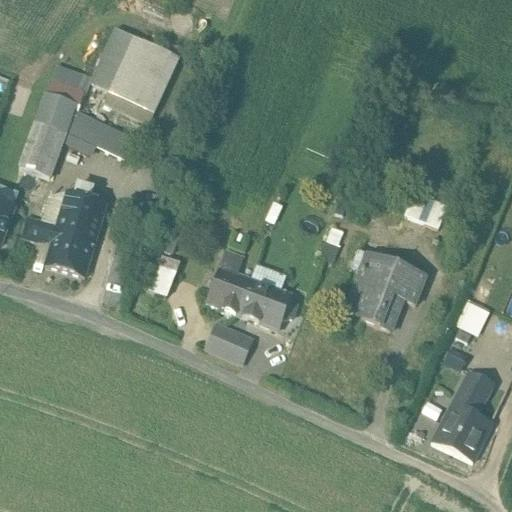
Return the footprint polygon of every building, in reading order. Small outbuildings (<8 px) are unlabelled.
[(178,62),(115,33),(90,87),(108,96),(153,116),(178,62)] [(153,116),(108,96),(103,107),(148,127),(153,116)] [(99,126),(75,107),(74,109),(44,98),(39,113),(69,124),(65,137),(62,145),(96,160),(100,152),(93,149),(102,129),(98,127),(99,126)] [(69,124),(39,113),(35,126),(65,137),(69,124)] [(65,137),(35,126),(18,172),(49,183),(62,145),(65,137)] [(141,148),(102,129),(93,149),(100,152),(132,168),(141,148)] [(92,193),(76,189),(74,198),(89,202),(92,193)] [(444,209),(409,195),(400,219),(435,232),(444,209)] [(67,196),(65,196),(51,199),(51,198),(49,198),(50,200),(49,200),(41,225),(55,229),(54,235),(94,247),(106,207),(89,202),(74,198),(67,196)] [(0,208),(0,244),(12,213),(0,208)] [(41,225),(27,222),(22,240),(50,248),(54,235),(55,229),(41,225)] [(318,256),(333,261),(342,233),(328,228),(318,256)] [(94,247),(54,235),(50,248),(44,268),(84,280),(94,247)] [(240,258),(224,252),(204,305),(247,321),(259,286),(233,277),(240,258)] [(176,265),(148,254),(135,289),(162,300),(176,265)] [(372,260),(356,254),(350,271),(357,273),(365,277),(372,260)] [(425,281),(372,260),(365,277),(357,273),(356,275),(358,276),(351,294),(353,295),(348,308),(363,314),(360,322),(389,333),(401,302),(415,308),(425,281)] [(249,279),(278,290),(283,276),(254,265),(249,279)] [(290,298),(259,286),(247,321),(276,332),(290,298)] [(478,336),(487,310),(468,303),(458,329),(478,336)] [(251,343),(216,328),(206,351),(241,366),(251,343)] [(444,360),(464,369),(470,354),(451,345),(444,360)] [(491,386),(469,374),(452,406),(474,417),(491,386)] [(474,417),(452,406),(433,443),(471,462),(489,425),(474,417)]
